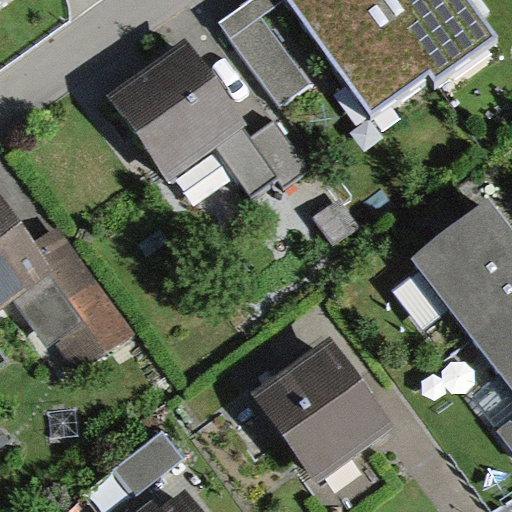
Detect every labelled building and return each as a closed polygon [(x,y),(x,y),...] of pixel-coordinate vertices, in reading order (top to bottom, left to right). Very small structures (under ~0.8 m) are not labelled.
[(497,38),(471,0),(252,0),(221,24),(283,106),(312,87),(263,16),(285,0),(289,0),(371,112),(430,73),(435,81),(497,38)] [(172,174),(216,146),(241,127),(247,122),(191,41),(113,97),(172,174)] [(251,140),(241,127),(216,146),(252,196),(278,177),(284,186),(308,169),(275,123),(251,140)] [(34,244),(0,197),(0,305),(9,299),(51,270),(34,244)] [(342,199),(316,217),(334,244),(360,226),(342,199)] [(511,227),(491,200),(413,258),(511,389),(511,418),(500,428),(511,444),(511,227)] [(58,227),(34,244),(51,270),(9,299),(45,351),(59,341),(78,368),(131,333),(58,227)] [(330,336),(249,394),(315,485),(396,426),(370,392),(330,336)] [(165,433),(117,471),(137,496),(185,459),(165,433)] [(153,498),(134,511),(202,511),(184,489),(161,508),(153,498)]
